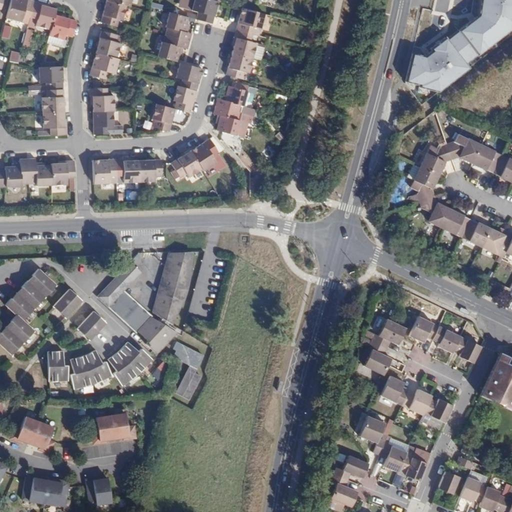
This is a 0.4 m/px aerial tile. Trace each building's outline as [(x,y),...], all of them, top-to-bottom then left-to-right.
[(28,24),(29,18),(34,1),(29,0),(21,0),(22,0),(20,0),(10,0),(6,18),(28,24)] [(103,23),(113,26),(115,19),(118,20),(122,5),(106,0),(104,7),(107,8),(106,10),(104,10),(100,23),(103,23)] [(216,9),(218,1),(215,1),(212,0),(194,0),(192,10),(199,12),(198,15),(197,20),(212,24),(215,11),(212,11),(213,8),(216,9)] [(429,55),(415,53),(406,91),(440,97),(511,37),(511,0),(474,0),(474,3),(480,5),(479,18),(429,55)] [(50,30),(54,15),(56,9),(49,7),(40,5),(41,3),(34,1),(29,18),(37,20),(35,26),(50,30)] [(254,35),(259,36),(265,14),(242,8),(240,14),(242,15),(241,18),(239,18),(236,30),(254,35)] [(186,24),(188,17),(169,12),(165,28),(168,28),(166,35),(189,41),(191,34),(186,32),(187,28),(185,27),(186,24)] [(50,30),(49,35),(63,38),(64,35),(67,35),(70,36),(72,37),(76,21),(64,17),(63,20),(60,20),(61,16),(54,15),(50,30)] [(114,34),(101,30),(98,42),(101,43),(100,46),(97,45),(95,53),(117,59),(121,43),(112,41),(114,34)] [(232,53),(253,58),(257,43),(252,42),(254,35),(236,30),(234,37),(236,38),(233,46),(232,53)] [(189,41),(166,35),(164,43),(161,42),(157,57),(176,62),(178,55),(179,51),(181,51),(182,48),(187,49),(189,41)] [(114,74),(118,59),(117,59),(95,53),(93,60),(89,74),(105,79),(107,72),(114,74)] [(249,73),(253,58),(232,53),(229,62),(226,75),(242,79),(244,71),(249,73)] [(202,69),(179,62),(175,77),(182,79),(180,87),(196,91),(199,79),(197,78),(198,75),(200,75),(202,69)] [(54,66),(45,67),(40,67),(38,67),(38,82),(45,82),(46,86),(46,90),(63,89),(62,77),(59,77),(59,73),(62,74),(62,66),(54,66)] [(196,91),(180,87),(177,86),(173,100),(176,101),(175,109),(190,113),(193,101),(191,100),(192,98),(194,98),(196,91)] [(215,106),(239,113),(241,105),(243,106),(247,91),(232,87),(228,86),(226,93),(225,96),(223,96),(222,100),(217,99),(215,106)] [(107,88),(90,89),(90,97),(92,97),(92,104),(92,112),(112,111),(114,111),(113,96),(107,96),(107,88)] [(63,101),(63,89),(46,90),(47,96),(42,97),(42,113),(64,112),(63,105),(61,105),(60,101),(63,101)] [(247,91),(243,106),(251,108),(255,93),(247,91)] [(173,115),(175,109),(155,104),(151,119),(154,120),(153,127),(169,131),(172,119),(170,118),(170,115),(173,115)] [(218,124),(216,130),(235,135),(240,120),(238,120),(239,113),(215,106),(213,114),(218,115),(217,120),(219,120),(218,124)] [(112,111),(92,112),(93,121),(93,135),(110,134),(109,125),(112,125),(112,111)] [(64,112),(42,113),(42,127),(50,128),(49,136),(66,135),(66,126),(64,126),(64,119),(64,112)] [(196,147),(190,151),(202,169),(202,170),(215,162),(212,157),(218,153),(209,138),(200,145),(200,146),(197,149),(196,147)] [(453,141),(446,143),(452,159),(455,158),(459,157),(472,163),(481,145),(467,138),(464,146),(453,141)] [(426,153),(419,167),(437,176),(444,162),(452,159),(446,143),(438,146),(433,157),(426,153)] [(501,155),(481,145),(472,163),(479,167),(486,170),(488,166),(495,169),(501,155)] [(177,161),(176,159),(170,163),(174,169),(178,177),(185,173),(188,177),(202,169),(190,151),(182,156),(183,158),(177,161)] [(511,159),(501,155),(495,169),(501,172),(499,177),(511,182),(511,159)] [(21,183),(28,183),(27,159),(19,159),(20,164),(17,164),(17,167),(12,167),(5,167),(5,170),(5,187),(21,186),(21,183)] [(37,185),(51,185),(51,165),(43,165),(41,165),(41,164),(35,164),(35,159),(27,159),(28,183),(36,183),(37,185)] [(110,177),(116,177),(115,159),(104,160),(104,162),(99,162),(99,160),(92,160),(93,183),(109,182),(110,177)] [(124,181),(139,181),(138,160),(131,161),(124,161),(122,159),(115,159),(116,177),(124,177),(124,181)] [(161,176),(161,163),(161,160),(149,160),(149,163),(145,163),(145,160),(138,160),(139,181),(155,181),(155,176),(161,176)] [(66,177),(74,177),(74,161),(65,161),(65,163),(58,164),(50,164),(51,165),(51,185),(66,184),(66,177)] [(419,167),(412,163),(406,177),(420,184),(416,194),(416,196),(408,198),(410,204),(418,201),(434,196),(431,189),(433,185),(437,176),(419,167)] [(501,172),(495,169),(492,173),(496,175),(499,177),(501,172)] [(434,196),(418,201),(420,205),(421,209),(431,214),(427,221),(441,228),(450,210),(436,203),(435,200),(434,196)] [(450,210),(441,228),(462,238),(468,223),(462,219),(463,216),(450,210)] [(468,223),(462,238),(482,247),(491,229),(477,223),(476,226),(468,223)] [(491,229),(482,247),(502,257),(505,251),(509,242),(503,239),(504,236),(491,229)] [(194,254),(170,254),(164,281),(175,275),(173,267),(177,262),(183,261),(185,264),(191,264),(191,263),(194,254)] [(175,275),(164,281),(164,282),(155,316),(173,327),(183,303),(189,283),(191,264),(185,264),(183,261),(177,262),(173,267),(175,275)] [(137,336),(138,335),(153,320),(144,315),(146,314),(122,291),(139,274),(129,264),(98,296),(98,301),(137,336)] [(20,324),(53,288),(38,272),(31,278),(33,280),(29,284),(27,283),(20,290),(22,292),(12,303),(9,301),(4,307),(14,317),(9,323),(12,326),(0,337),(0,347),(9,355),(30,333),(20,324)] [(75,299),(68,292),(52,308),(64,319),(70,313),(74,316),(79,310),(76,307),(78,305),(74,301),(75,299)] [(92,314),(89,316),(95,322),(98,319),(92,314)] [(88,341),(104,325),(98,319),(95,322),(89,316),(76,330),(88,341)] [(432,341),(438,327),(417,317),(408,336),(421,343),(425,338),(432,341)] [(373,335),(370,340),(387,348),(389,342),(397,345),(401,338),(405,329),(386,319),(377,336),(373,335)] [(144,341),(161,325),(153,320),(138,335),(144,341)] [(177,336),(161,325),(144,341),(147,344),(144,347),(156,357),(177,336)] [(459,337),(438,327),(432,341),(438,344),(437,347),(451,353),(452,351),(459,337)] [(479,347),(459,337),(452,351),(458,354),(458,356),(472,363),(479,347)] [(387,348),(370,340),(367,347),(371,349),(363,366),(382,375),(390,359),(383,355),(387,348)] [(112,376),(121,386),(138,377),(151,363),(139,351),(137,353),(127,345),(108,362),(116,373),(112,376)] [(202,358),(178,346),(174,353),(170,360),(187,368),(173,395),(187,402),(199,378),(193,375),(202,358)] [(60,353),(47,352),(48,382),(66,381),(66,364),(61,364),(60,353)] [(506,356),(499,353),(478,395),(486,399),(487,397),(502,405),(502,407),(510,410),(511,408),(511,406),(511,361),(505,358),(506,356)] [(69,375),(73,390),(93,387),(110,380),(105,365),(100,367),(95,354),(70,361),(73,374),(69,375)] [(153,371),(160,377),(164,373),(162,372),(166,368),(161,364),(155,370),(153,371)] [(380,396),(401,406),(408,392),(401,389),(403,383),(389,377),(380,396)] [(408,392),(401,406),(422,416),(423,413),(429,400),(431,396),(417,390),(414,395),(408,392)] [(443,422),(451,406),(437,399),(435,402),(429,400),(423,413),(443,422)] [(423,413),(422,416),(420,421),(440,430),(443,422),(423,413)] [(126,429),(124,415),(94,420),(96,433),(89,434),(91,443),(134,437),(133,428),(126,429)] [(380,456),(386,441),(378,438),(384,423),(367,417),(358,436),(376,444),(372,452),(380,456)] [(46,442),(50,429),(22,419),(18,431),(11,429),(8,438),(49,453),(52,444),(46,442)] [(392,444),(386,441),(380,456),(386,458),(383,466),(397,472),(398,470),(405,455),(405,452),(391,446),(392,444)] [(472,447),(463,443),(459,452),(468,456),(472,447)] [(425,463),(405,455),(398,470),(405,472),(404,475),(417,481),(425,463)] [(365,472),(368,464),(348,456),(342,470),(336,468),(334,474),(349,480),(351,474),(362,479),(365,472)] [(472,466),(458,460),(454,468),(468,474),(472,466)] [(458,477),(443,471),(436,488),(451,493),(458,477)] [(349,480),(334,474),(331,481),(337,484),(331,499),(351,507),(355,498),(357,492),(346,487),(349,480)] [(485,481),(468,474),(457,500),(470,505),(471,503),(479,506),(485,492),(481,491),(485,481)] [(67,486),(24,478),(20,501),(68,509),(69,504),(64,503),(67,486)] [(106,480),(84,484),(88,507),(110,504),(106,480)] [(499,511),(504,501),(497,498),(497,495),(486,490),(485,492),(479,506),(477,511),(480,511),(499,511)] [(510,504),(504,501),(499,511),(511,511),(511,500),(510,504)]
